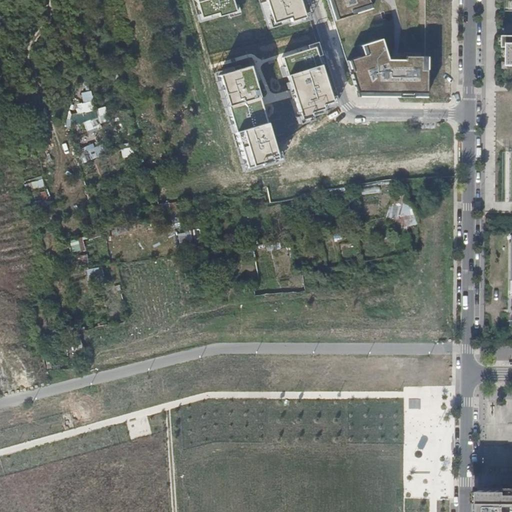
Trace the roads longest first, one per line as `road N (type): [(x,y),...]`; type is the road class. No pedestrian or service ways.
road 1 (residential): [(467,114),(467,373)]
road 2 (residential): [(312,0),(355,113),(467,114)]
